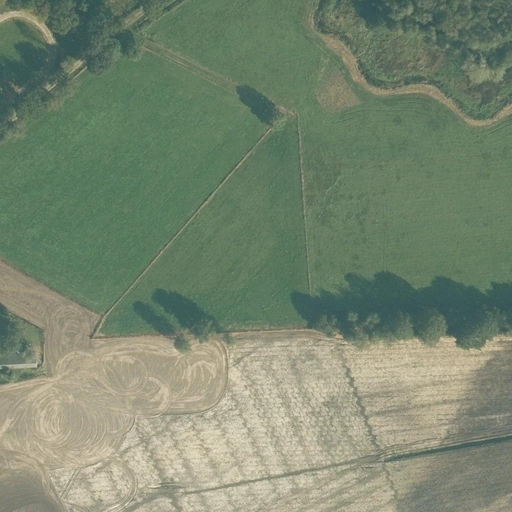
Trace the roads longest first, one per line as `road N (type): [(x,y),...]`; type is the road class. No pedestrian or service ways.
road 1 (track): [(511,323),(192,331)]
road 2 (track): [(0,126),(166,0)]
